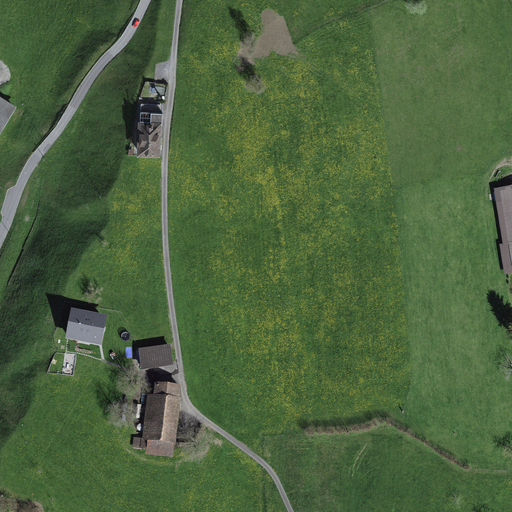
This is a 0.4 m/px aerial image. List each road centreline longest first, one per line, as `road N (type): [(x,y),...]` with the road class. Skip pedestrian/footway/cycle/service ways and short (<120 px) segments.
road 1 (unclassified): [(177,0),(165,232),(184,392),(190,409),(264,463),(291,511)]
road 2 (unclassified): [(146,0),(32,160),(0,234)]
